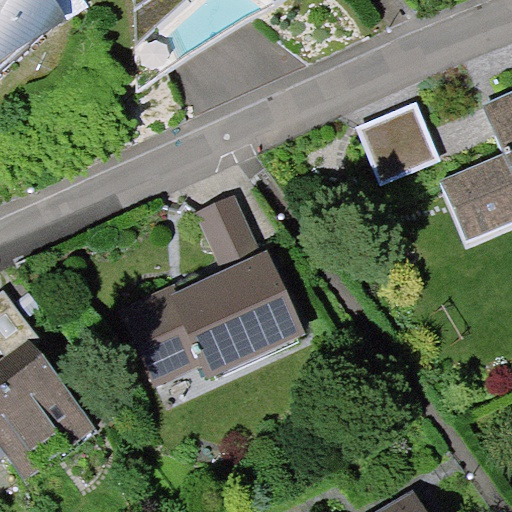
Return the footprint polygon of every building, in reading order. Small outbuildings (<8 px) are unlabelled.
[(0,0),(0,74),(63,16),(84,5),(79,0),(0,0)] [(271,0),(292,14),(314,0),(143,0),(150,12),(149,49),(204,0),(271,0)] [(511,152),(439,183),(466,246),(511,226),(511,94),(499,100),(511,131),(511,152)] [(199,216),(224,270),(255,256),(230,201),(199,216)] [(174,292),(124,315),(154,382),(200,361),(206,374),(299,332),(267,263),(179,303),(174,292)] [(0,452),(2,451),(15,469),(82,419),(28,348),(39,340),(2,292),(0,293),(0,352),(6,361),(0,365),(0,452)]
